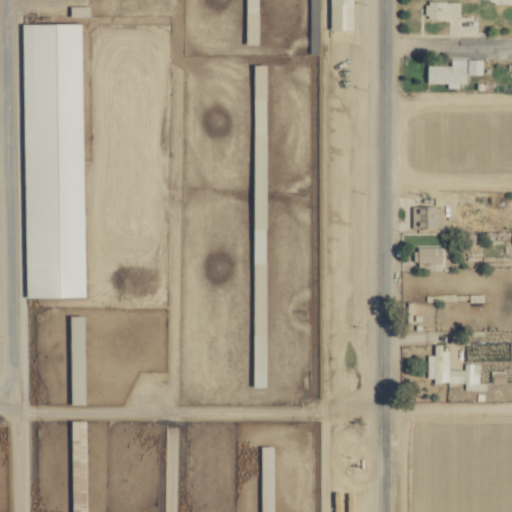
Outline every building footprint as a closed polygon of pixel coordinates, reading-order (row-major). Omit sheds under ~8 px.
[(331,0),(332,28),(355,28),(354,0),(331,0)] [(460,0),(426,0),(426,16),(460,17),(460,0)] [(83,21),(24,21),(24,41),(51,41),(62,41),(62,50),(66,50),(66,60),(75,60),(75,74),(83,74),(83,21)] [(451,63),(427,63),(427,81),(448,82),(448,85),(459,86),(459,82),(467,82),(467,73),(483,73),(483,57),(452,57),(451,63)] [(443,226),(443,204),(413,204),(413,227),(443,226)] [(435,262),(435,269),(442,269),(443,245),(419,245),(419,262),(435,262)] [(86,294),(86,264),(79,264),(79,273),(75,273),(75,286),(63,286),(63,295),(86,294)] [(71,314),(72,402),(87,402),(85,314),(71,314)] [(479,362),(465,362),(464,368),(449,368),(449,346),(435,345),(434,353),(428,353),(427,379),(470,381),(470,388),(479,388),(479,362)] [(87,419),(72,419),(73,437),(87,437),(87,419)] [(275,511),(275,444),(262,444),(262,511),(275,511)]
